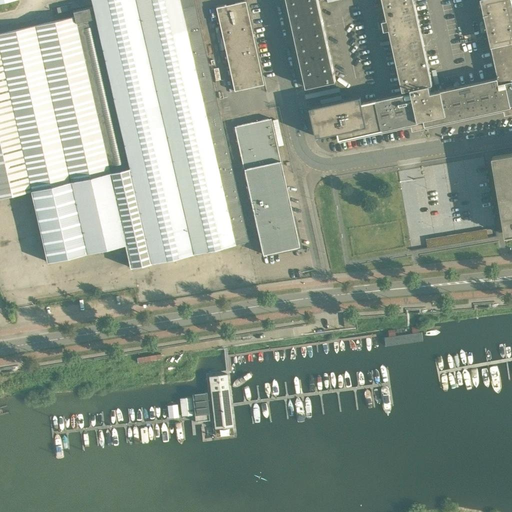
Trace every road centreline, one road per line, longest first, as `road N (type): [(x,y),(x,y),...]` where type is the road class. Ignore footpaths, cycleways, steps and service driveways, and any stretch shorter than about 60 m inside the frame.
road 1 (secondary): [(0,349),(386,290)]
road 2 (unclassified): [(511,135),(329,165),(312,161),(298,141),(267,0)]
road 3 (unknown): [(18,281),(303,256)]
road 4 (secondary): [(511,273),(386,290)]
road 5 (secondary): [(386,290),(511,284)]
